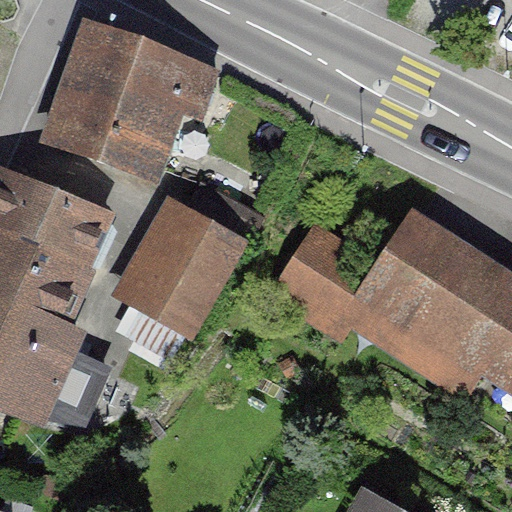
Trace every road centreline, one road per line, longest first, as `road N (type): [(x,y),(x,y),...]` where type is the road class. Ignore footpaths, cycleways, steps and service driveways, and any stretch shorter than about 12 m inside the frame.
road 1 (primary): [(208,0),(511,150)]
road 2 (residential): [(0,158),(67,0)]
